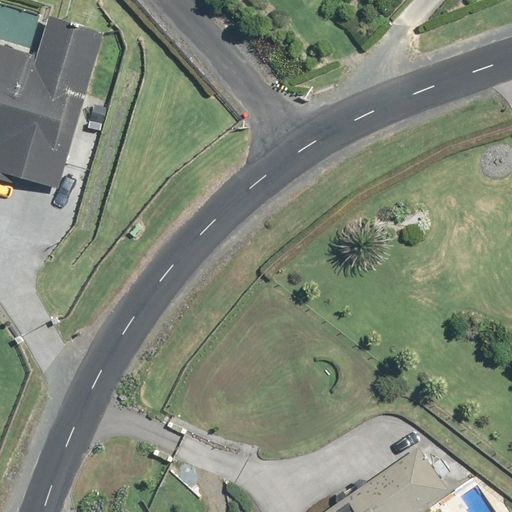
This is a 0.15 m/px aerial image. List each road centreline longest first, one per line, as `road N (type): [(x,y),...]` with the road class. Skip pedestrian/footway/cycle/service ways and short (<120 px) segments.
road 1 (residential): [(43,511),(86,401),(158,282),(205,227),(301,150)]
road 2 (residential): [(301,150),(448,80),(511,59)]
road 3 (residential): [(301,150),(172,0)]
